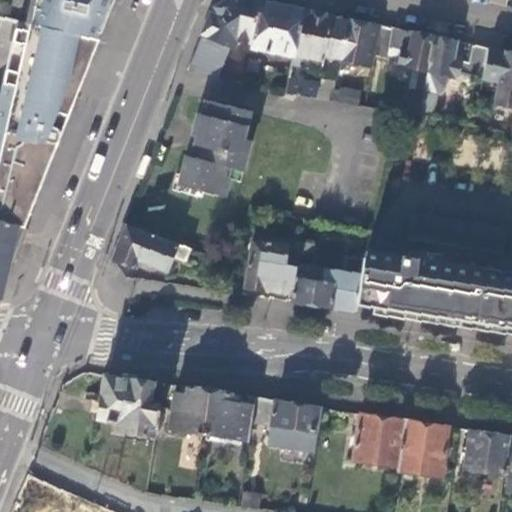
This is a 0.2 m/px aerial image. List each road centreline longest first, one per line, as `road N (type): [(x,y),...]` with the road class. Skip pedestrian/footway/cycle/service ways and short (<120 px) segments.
road 1 (primary): [(177,0),(42,338)]
road 2 (primary): [(310,356),(42,338)]
road 3 (primary): [(310,356),(511,386)]
road 4 (residential): [(179,511),(0,446)]
